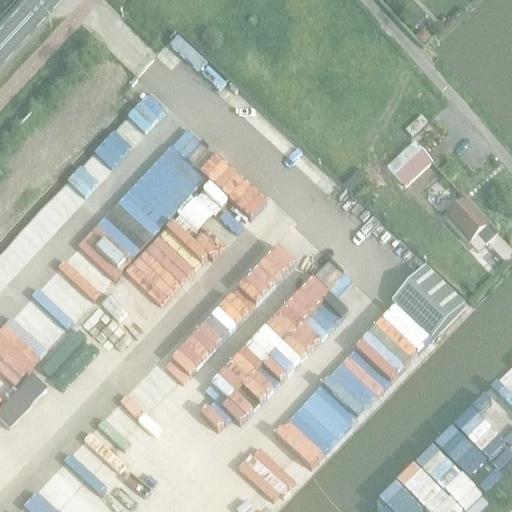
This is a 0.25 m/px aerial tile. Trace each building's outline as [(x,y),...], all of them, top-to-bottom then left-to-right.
[(423,30),(415,38),(423,46),(432,38),(423,30)] [(178,39),(170,48),(200,75),(208,66),(178,39)] [(208,70),(202,77),(219,93),(226,86),(208,70)] [(416,122),(411,127),(417,133),(422,129),(416,122)] [(434,165),(415,145),(388,171),(406,191),(434,165)] [(361,171),(344,188),(350,195),(367,178),(361,171)] [(485,250),(497,239),(467,205),(448,222),(471,247),(478,241),(485,250)] [(426,271),(393,305),(432,343),(465,308),(426,271)] [(114,393),(131,375),(43,293),(26,311),(55,338),(94,374),(114,393)]
